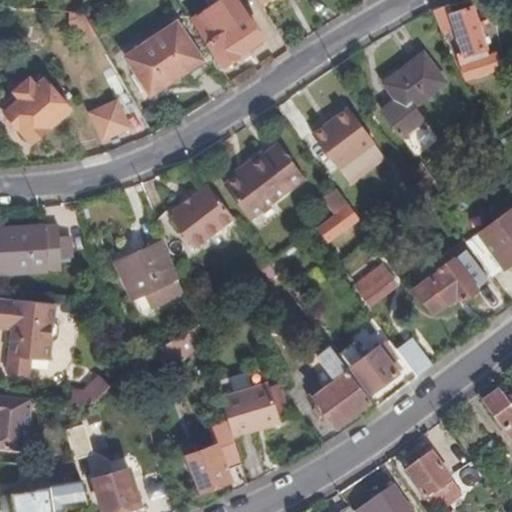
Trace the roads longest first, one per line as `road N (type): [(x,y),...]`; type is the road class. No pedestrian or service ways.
road 1 (residential): [(410,0),(154,160),(92,180),(0,189)]
road 2 (residential): [(511,340),(325,478),(251,511)]
